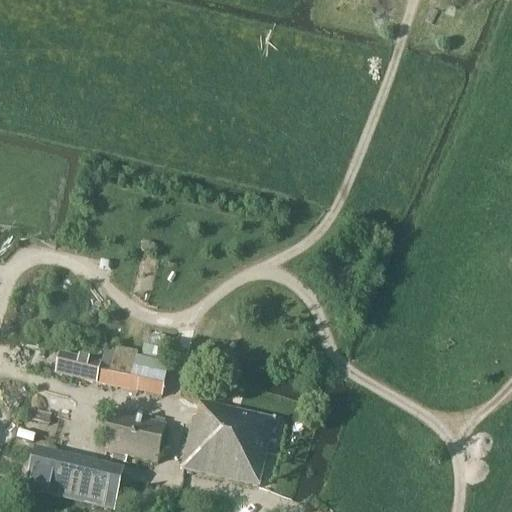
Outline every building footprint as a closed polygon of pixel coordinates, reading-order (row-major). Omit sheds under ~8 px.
[(229,325),(225,350),(274,356),(277,331),(229,325)] [(149,353),(160,355),(162,346),(175,348),(178,330),(153,326),(149,353)] [(54,376),(136,395),(137,394),(161,400),(168,364),(105,349),(101,363),(60,353),(54,376)] [(228,391),(223,410),(199,404),(195,421),(193,420),(180,472),(258,490),(273,422),(236,413),(240,394),(228,391)] [(102,453),(112,455),(110,461),(130,466),(131,460),(157,466),(166,429),(112,415),(102,453)] [(37,456),(28,490),(111,510),(114,498),(122,500),(124,492),(116,490),(119,480),(102,476),(95,505),(49,494),(57,461),(37,456)]
